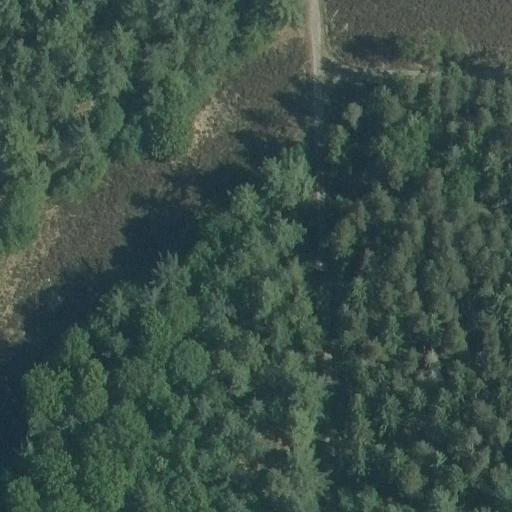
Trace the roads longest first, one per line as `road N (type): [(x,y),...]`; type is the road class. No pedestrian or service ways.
road 1 (track): [(330,511),(311,0)]
road 2 (track): [(316,76),(511,76)]
